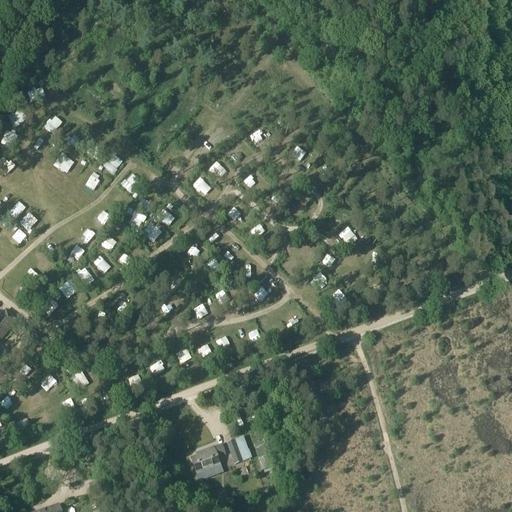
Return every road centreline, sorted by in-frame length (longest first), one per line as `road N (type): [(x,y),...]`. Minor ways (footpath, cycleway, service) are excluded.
road 1 (unknown): [(232,184),(198,213),(289,289),(272,306),(117,349),(39,325)]
road 2 (track): [(353,330),(0,462)]
road 3 (track): [(405,511),(353,330)]
road 4 (track): [(508,272),(353,330)]
road 5 (unknown): [(232,184),(282,223),(355,246)]
